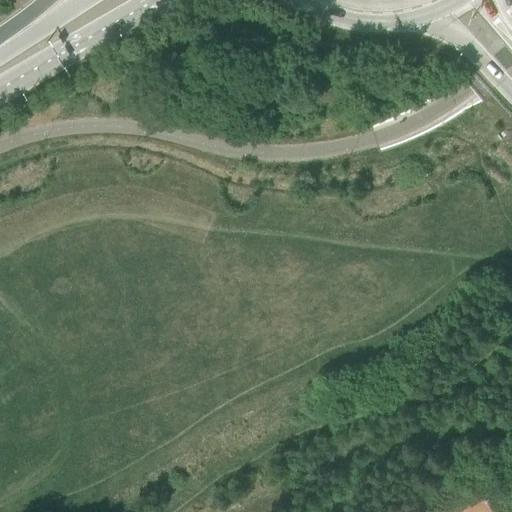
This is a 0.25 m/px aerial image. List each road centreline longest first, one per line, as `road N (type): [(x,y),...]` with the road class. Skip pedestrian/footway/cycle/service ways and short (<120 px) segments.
road 1 (secondary): [(0,90),(156,0)]
road 2 (primary): [(296,0),(348,21),(421,17)]
